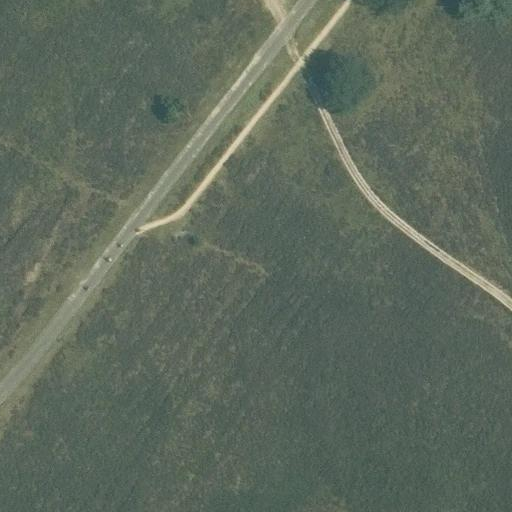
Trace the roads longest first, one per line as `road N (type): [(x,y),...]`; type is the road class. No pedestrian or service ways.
road 1 (track): [(134,223),(284,28)]
road 2 (track): [(0,393),(134,223)]
